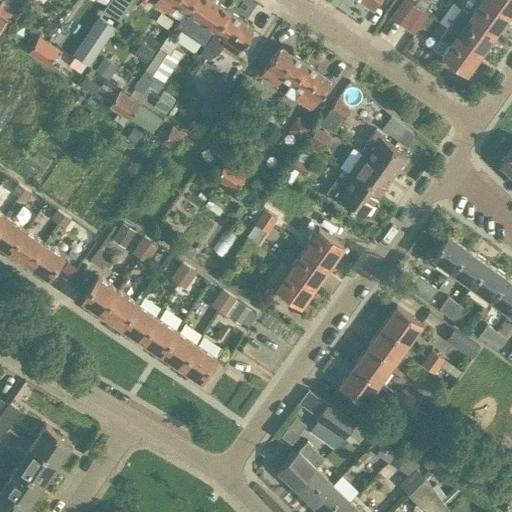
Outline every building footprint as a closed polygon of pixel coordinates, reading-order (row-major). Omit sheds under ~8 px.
[(0,0),(0,14),(8,20),(16,7),(15,6),(13,5),(12,4),(5,0),(0,0)] [(106,0),(102,7),(118,17),(128,0),(106,0)] [(184,10),(191,0),(154,0),(153,3),(169,14),(178,19),(184,10)] [(227,10),(211,0),(191,0),(184,10),(178,19),(175,24),(205,44),(227,10)] [(419,11),(404,0),(402,0),(390,17),(400,24),(406,16),(412,21),(419,11)] [(493,32),(508,13),(490,0),(478,0),(468,14),(493,32)] [(511,0),(490,0),(508,13),(511,6),(511,0)] [(452,2),(437,22),(446,27),(479,52),(493,32),(468,14),(452,2)] [(217,51),(220,48),(233,57),(253,28),(227,10),(205,44),(200,51),(207,56),(211,55),(217,51)] [(112,23),(96,13),(71,50),(87,60),(112,23)] [(465,72),(479,52),(446,27),(438,37),(447,43),(439,54),(465,72)] [(27,50),(36,56),(48,39),(38,33),(27,50)] [(48,39),(36,56),(47,63),(58,47),(48,39)] [(146,61),(155,49),(142,40),(133,52),(146,61)] [(290,81),(303,61),(278,44),(258,73),(275,85),(281,75),(290,81)] [(115,65),(101,56),(93,68),(106,77),(115,65)] [(291,97),(293,97),(309,109),(329,79),(303,61),(290,81),(283,92),(291,97)] [(119,88),(118,88),(89,68),(79,82),(109,102),(108,104),(118,111),(128,95),(126,95),(127,93),(119,88)] [(210,115),(232,82),(221,75),(199,108),(210,115)] [(77,90),(73,97),(80,102),(84,95),(77,90)] [(118,111),(128,118),(129,117),(149,131),(159,116),(139,102),(139,101),(127,93),(126,95),(128,95),(118,111)] [(336,99),(320,120),(332,129),(339,118),(342,120),(349,109),(336,99)] [(229,100),(217,116),(228,123),(239,107),(229,100)] [(161,140),(173,147),(183,131),(171,124),(161,140)] [(135,140),(141,131),(133,126),(127,135),(135,140)] [(316,126),(308,137),(322,148),(330,137),(316,126)] [(413,132),(404,126),(396,137),(405,143),(413,132)] [(367,138),(359,149),(359,150),(361,151),(360,153),(365,155),(389,174),(404,153),(380,136),(382,134),(374,128),(367,138)] [(207,146),(199,150),(205,160),(212,157),(207,146)] [(302,146),(289,164),(297,171),(303,175),(311,163),(309,162),(315,155),(302,146)] [(511,146),(499,160),(511,172),(511,146)] [(346,173),(351,176),(375,194),(389,174),(365,155),(360,153),(347,172),(346,173)] [(213,175),(223,182),(234,165),(231,163),(225,159),(213,175)] [(297,171),(289,164),(288,164),(280,175),(289,182),(297,171)] [(245,173),(234,165),(223,182),(234,189),(245,173)] [(360,214),(375,194),(351,176),(346,173),(347,172),(342,168),(325,191),(338,200),(339,199),(360,214)] [(24,186),(17,181),(11,190),(18,195),(24,186)] [(31,191),(24,186),(18,195),(25,200),(31,191)] [(254,210),(272,223),(277,216),(276,216),(280,210),(263,198),(259,204),(258,203),(254,210)] [(63,212),(56,207),(50,216),(57,221),(63,212)] [(267,231),(272,223),(254,210),(249,218),(267,231)] [(71,217),(63,212),(57,221),(65,226),(71,217)] [(4,214),(0,220),(0,244),(8,250),(23,227),(4,214)] [(135,230),(122,221),(115,232),(128,241),(135,230)] [(175,233),(166,226),(159,236),(169,242),(175,233)] [(316,226),(302,246),(327,264),(341,244),(316,226)] [(8,250),(27,263),(43,240),(23,227),(8,250)] [(430,254),(450,269),(466,246),(446,232),(430,254)] [(138,256),(150,238),(143,233),(131,251),(138,256)] [(157,243),(150,238),(138,256),(146,261),(157,243)] [(43,240),(27,263),(47,276),(63,253),(43,240)] [(313,284),(327,264),(302,246),(288,265),(313,284)] [(466,246),(450,269),(470,283),(486,260),(466,246)] [(250,256),(238,247),(232,255),(244,264),(250,256)] [(170,277),(177,282),(189,264),(181,259),(170,277)] [(486,260),(470,283),(489,297),(505,274),(486,260)] [(196,269),(189,264),(177,282),(185,287),(196,269)] [(298,304),(313,284),(288,265),(273,286),(298,304)] [(408,286),(428,301),(437,287),(417,273),(408,286)] [(100,312),(117,287),(96,274),(80,298),(100,312)] [(511,279),(505,274),(489,297),(508,311),(511,305),(511,279)] [(209,303),(217,309),(229,291),(221,286),(209,303)] [(117,287),(100,312),(120,325),(136,301),(117,287)] [(236,296),(229,291),(217,309),(224,314),(236,296)] [(438,308),(447,315),(457,301),(447,294),(438,308)] [(250,308),(250,307),(239,299),(228,314),(239,322),(241,320),(247,325),(256,312),(250,308)] [(136,301),(120,325),(139,338),(156,314),(136,301)] [(447,315),(457,322),(466,308),(457,301),(447,315)] [(394,303),(380,323),(405,341),(420,321),(394,303)] [(156,314),(139,338),(159,352),(176,327),(156,314)] [(405,341),(380,323),(366,343),(391,361),(405,341)] [(495,330),(486,323),(476,336),(486,342),(495,330)] [(445,338),(470,357),(479,345),(453,326),(445,338)] [(159,352),(179,365),(195,340),(176,327),(159,352)] [(505,336),(495,330),(486,342),(496,349),(505,336)] [(195,340),(179,365),(199,379),(215,354),(195,340)] [(366,343),(352,362),(377,380),(391,361),(366,343)] [(425,355),(438,365),(456,378),(461,370),(431,347),(425,355)] [(433,373),(438,365),(425,355),(420,362),(421,362),(420,364),(433,373)] [(363,401),(377,380),(352,362),(337,383),(363,401)] [(411,403),(416,396),(402,386),(397,394),(411,403)] [(392,401),(405,410),(411,403),(397,394),(392,401)] [(343,437),(347,431),(355,420),(327,400),(315,417),(343,437)] [(9,401),(0,413),(0,422),(6,427),(20,409),(9,401)] [(365,427),(355,420),(347,431),(357,438),(365,427)] [(69,441),(46,424),(44,423),(29,444),(54,462),(69,441)] [(298,433),(287,425),(280,434),(291,442),(298,433)] [(294,487),(314,466),(324,456),(307,438),(276,469),(294,487)] [(383,439),(383,440),(375,451),(388,461),(400,445),(390,439),(388,443),(383,439)] [(40,483),(54,462),(29,444),(14,465),(40,483)] [(409,452),(400,445),(388,461),(407,474),(402,479),(404,481),(400,485),(407,492),(427,471),(426,469),(420,463),(418,464),(409,452)] [(14,465),(1,484),(0,484),(0,486),(25,504),(40,483),(14,465)] [(420,511),(437,511),(445,504),(446,505),(460,490),(455,485),(441,498),(426,478),(434,470),(430,465),(426,469),(427,471),(407,492),(406,492),(423,510),(420,511)] [(314,466),(294,487),(310,502),(331,482),(314,466)] [(0,511),(19,511),(25,504),(0,486),(0,484),(1,484),(0,482),(0,511)] [(331,482),(310,502),(320,511),(334,511),(347,499),(331,482)] [(361,511),(347,499),(334,511),(361,511)]
